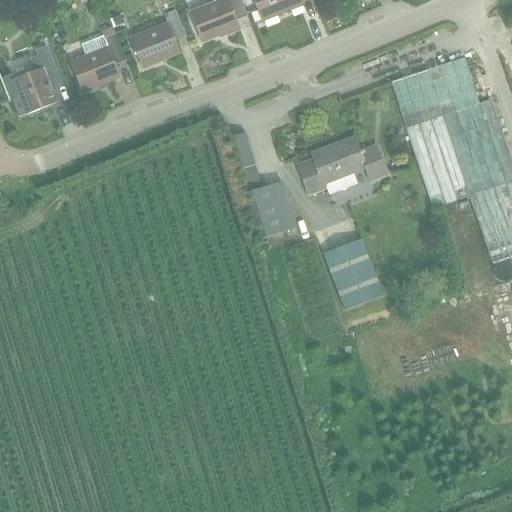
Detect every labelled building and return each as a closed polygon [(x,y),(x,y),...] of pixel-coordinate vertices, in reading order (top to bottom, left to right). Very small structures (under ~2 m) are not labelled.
[(247,16),(240,0),(212,0),(214,3),(189,13),(201,43),(226,33),(227,35),(240,30),(236,21),(247,16)] [(253,0),(262,21),(303,5),(300,0),(253,0)] [(129,39),(142,69),(179,54),(174,41),(185,36),(175,10),(163,15),(167,24),(129,39)] [(120,16),(112,20),(115,28),(123,24),(120,16)] [(112,27),(100,32),(103,39),(115,34),(112,27)] [(69,63),(81,93),(119,78),(114,65),(125,61),(115,34),(103,39),(81,48),(84,57),(69,63)] [(10,98),(18,117),(39,109),(39,110),(55,103),(49,86),(60,82),(46,46),(34,51),(36,56),(28,59),(33,72),(12,80),(10,76),(0,79),(0,80),(7,99),(10,98)] [(464,59),(390,83),(432,209),(468,196),(491,265),(511,258),(511,163),(491,100),(479,104),(464,59)] [(239,191),(260,185),(253,165),(244,133),(223,139),(233,171),(239,191)] [(371,181),(388,175),(376,147),(364,152),(363,150),(359,152),(354,137),(310,154),(313,160),(297,166),(308,195),(326,188),(329,195),(357,184),(353,173),(366,168),(371,181)] [(254,241),(294,228),(281,182),(240,195),(254,241)] [(360,240),(323,254),(344,310),(382,296),(360,240)]
